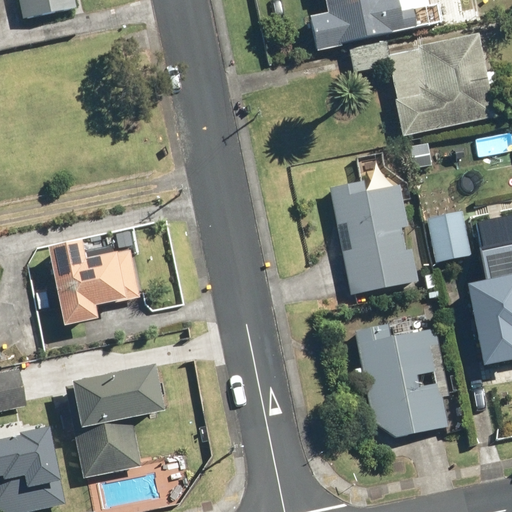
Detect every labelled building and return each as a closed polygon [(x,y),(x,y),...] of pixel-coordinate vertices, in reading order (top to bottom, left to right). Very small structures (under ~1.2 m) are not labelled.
[(16,0),(21,20),(75,10),(72,0),(16,0)] [(309,18),(317,51),(416,30),(412,11),(398,14),(394,0),(324,0),(328,14),(309,18)] [(395,101),(402,136),(492,117),(476,35),(416,47),(416,51),(391,56),(388,40),(349,48),(354,73),(390,66),(397,101),(395,101)] [(328,190),(350,294),(419,280),(413,249),(405,251),(400,229),(409,227),(400,186),(365,193),(363,182),(328,190)] [(429,220),(439,262),(472,255),(462,213),(429,220)] [(48,250),(63,328),(96,322),(93,308),(137,300),(127,250),(82,258),(80,244),(48,250)] [(464,287),(481,367),(511,361),(511,246),(486,251),(492,281),(464,287)] [(354,329),(373,419),(396,436),(450,425),(440,381),(420,385),(418,373),(435,370),(429,343),(439,342),(436,328),(390,337),(387,322),(354,329)] [(60,385),(78,478),(136,467),(127,421),(164,414),(155,367),(60,385)] [(0,370),(0,409),(22,406),(15,368),(0,370)] [(0,511),(4,511),(60,501),(44,429),(0,439),(0,437),(0,511)]
